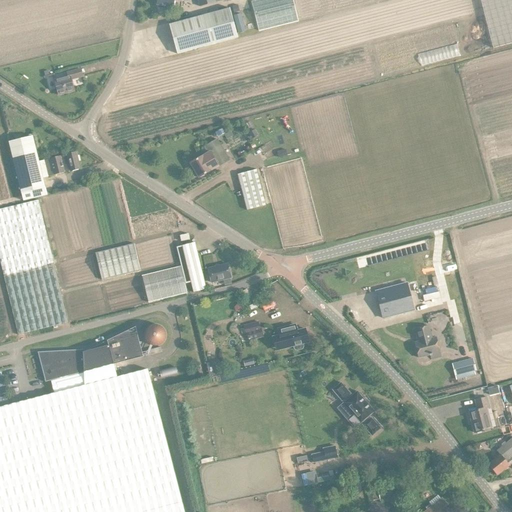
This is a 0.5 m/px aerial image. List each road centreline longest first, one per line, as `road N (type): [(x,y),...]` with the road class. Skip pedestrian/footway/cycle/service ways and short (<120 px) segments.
road 1 (unclassified): [(506,511),(403,384),(284,268)]
road 2 (unclassified): [(0,349),(284,268)]
road 3 (unclassified): [(284,268),(78,133)]
road 4 (unclassified): [(284,268),(511,205)]
road 5 (unclassified): [(78,133),(124,64),(134,0)]
